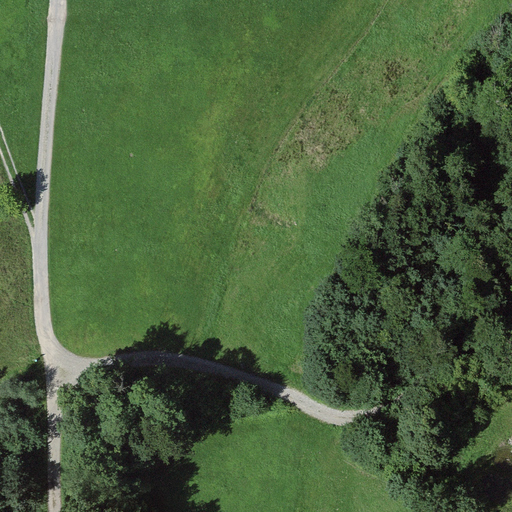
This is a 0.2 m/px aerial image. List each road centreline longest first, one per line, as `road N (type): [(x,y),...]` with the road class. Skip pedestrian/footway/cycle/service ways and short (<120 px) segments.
road 1 (track): [(54,368),(145,357),(204,363),(324,414),(363,418),(411,396),(511,298)]
road 2 (track): [(59,0),(40,246)]
road 3 (track): [(61,511),(54,368)]
road 4 (track): [(40,246),(54,368)]
